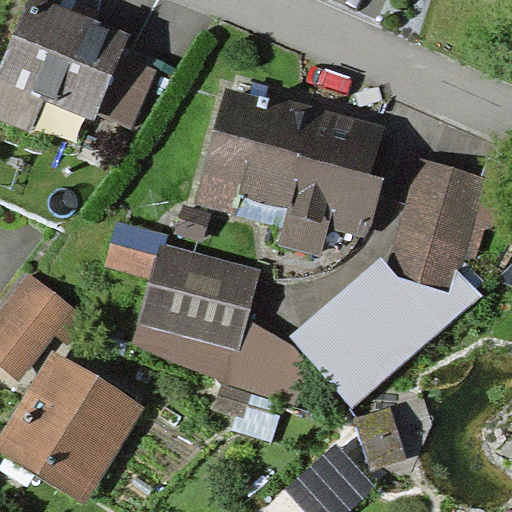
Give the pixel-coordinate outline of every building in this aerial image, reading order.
[(148,77),(114,62),(119,49),(26,11),(0,73),(0,81),(124,132),(148,77)] [(288,204),(311,120),(256,105),(255,111),(224,102),(202,181),(288,204)] [(342,129),(311,120),(288,204),(275,248),(313,258),(320,228),(352,236),(364,194),(361,193),(368,167),(334,157),(342,129)] [(459,247),(476,190),(417,172),(400,230),(459,247)] [(455,259),(459,247),(400,230),(386,280),(444,297),(445,293),(461,310),(483,290),(455,259)] [(138,323),(234,349),(252,281),(157,256),(160,245),(118,234),(109,269),(149,279),(138,323)] [(511,273),(503,282),(511,285),(511,273)] [(34,287),(0,331),(0,363),(15,376),(65,311),(34,287)] [(321,355),(303,337),(289,351),(307,369),(321,355)] [(55,366),(3,449),(77,495),(128,411),(55,366)] [(357,429),(369,467),(388,462),(376,423),(357,429)]
